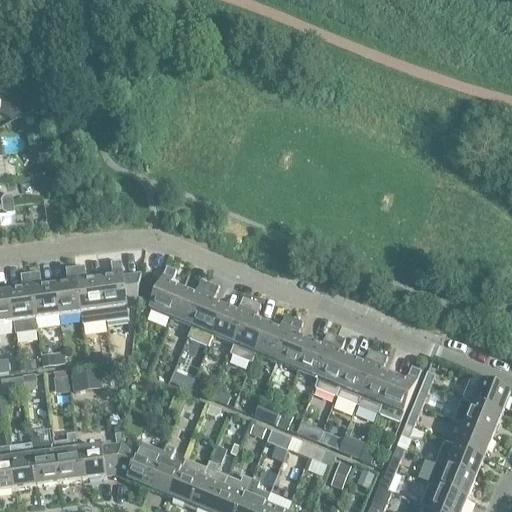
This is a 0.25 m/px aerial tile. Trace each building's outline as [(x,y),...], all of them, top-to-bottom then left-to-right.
[(1,100),(0,113),(10,120),(29,110),(12,96),(1,100)] [(0,203),(1,208),(13,207),(12,198),(3,199),(0,203)] [(14,216),(13,207),(1,208),(2,214),(6,217),(14,216)] [(100,282),(106,325),(130,322),(128,310),(137,309),(141,277),(123,279),(121,264),(111,265),(113,281),(100,282)] [(87,284),(85,269),(75,270),(81,316),(83,328),(106,325),(100,282),(87,284)] [(66,272),(68,287),(55,288),(59,319),(81,316),(75,270),(66,272)] [(176,274),(167,270),(149,313),(170,321),(182,293),(170,288),(176,274)] [(42,290),(40,275),(30,276),(36,322),(59,319),(55,288),(42,290)] [(20,278),(22,293),(10,295),(14,325),(15,337),(38,334),(36,322),(30,276),(20,278)] [(143,283),(141,299),(151,300),(153,284),(143,283)] [(201,284),(195,298),(182,293),(170,321),(192,330),(209,287),(201,284)] [(213,305),(218,291),(209,287),(192,330),(213,339),(225,310),(213,305)] [(0,295),(0,327),(14,325),(10,295),(0,295)] [(243,301),(237,315),(225,310),(213,339),(234,348),(252,305),(243,301)] [(255,323),(261,308),(252,305),(234,348),(231,357),(251,365),(255,356),(267,327),(255,323)] [(285,318),(279,332),(267,327),(255,356),(276,365),(294,322),(285,318)] [(297,340),(303,326),(294,322),(276,365),(298,373),(310,345),(297,340)] [(327,336),(321,350),(310,345),(298,373),(318,382),(336,339),(327,336)] [(336,339),(318,382),(315,391),(336,400),(352,362),(339,357),(345,343),(336,339)] [(369,353),(364,367),(352,362),(336,400),(357,409),(378,357),(369,353)] [(381,374),(387,360),(378,357),(357,409),(378,417),(394,379),(381,374)] [(378,417),(400,426),(421,374),(412,370),(406,384),(394,379),(378,417)] [(67,380),(66,374),(54,376),(54,382),(67,380)] [(175,375),(170,385),(180,390),(185,379),(175,375)] [(435,378),(427,375),(423,386),(431,389),(435,378)] [(86,376),(72,378),(74,396),(88,394),(86,376)] [(34,378),(21,380),(23,393),(36,391),(34,378)] [(502,418),(510,396),(473,381),(464,403),(473,407),(473,406),(502,418)] [(423,386),(414,407),(422,410),(431,389),(423,386)] [(216,393),(212,402),(227,408),(230,399),(216,393)] [(453,423),(464,428),(493,440),(502,418),(473,406),(473,407),(464,403),(462,402),(453,423)] [(422,410),(414,407),(406,429),(414,432),(422,410)] [(208,408),(205,418),(214,421),(218,418),(220,413),(208,408)] [(259,408),(254,421),(275,429),(280,416),(259,408)] [(282,417),(277,429),(287,433),(292,421),(282,417)] [(254,428),(251,436),(263,441),(266,433),(254,428)] [(455,449),(484,460),(493,440),(464,428),(455,449)] [(401,440),(397,450),(407,454),(411,444),(409,443),(414,432),(406,429),(401,440)] [(271,433),(266,446),(287,454),(292,442),(271,433)] [(82,483),(78,453),(76,437),(67,438),(68,444),(54,446),(59,486),(82,483)] [(116,448),(78,453),(82,483),(117,479),(121,447),(122,437),(114,438),(116,448)] [(31,447),(37,489),(59,486),(54,446),(41,447),(40,441),(30,442),(31,447)] [(345,441),(340,454),(349,458),(354,444),(345,441)] [(484,460),(455,449),(444,444),(436,465),(476,482),(484,460)] [(117,479),(149,492),(164,454),(143,445),(140,455),(121,447),(117,479)] [(309,463),(313,451),(302,446),(297,458),(309,463)] [(14,493),(37,489),(31,447),(8,450),(14,493)] [(164,454),(149,492),(170,500),(182,472),(171,467),(177,451),(167,447),(164,454)] [(234,448),(230,457),(236,459),(239,450),(234,448)] [(0,494),(14,493),(8,450),(0,451),(0,494)] [(309,463),(305,472),(326,481),(334,459),(325,455),(313,451),(309,463)] [(364,453),(360,462),(371,466),(374,457),(364,453)] [(389,470),(397,473),(401,463),(393,459),(389,470)] [(170,500),(191,509),(206,472),(185,464),(182,472),(170,500)] [(430,487),(467,502),(476,482),(436,465),(427,486),(430,487)] [(191,509),(197,511),(214,511),(227,481),(214,476),(217,470),(208,466),(206,472),(191,509)] [(340,467),(332,488),(342,492),(350,471),(340,467)] [(381,484),(378,491),(388,495),(393,484),(397,473),(389,470),(385,481),(384,481),(381,484)] [(214,511),(238,511),(251,484),(242,481),(240,486),(227,481),(214,511)] [(263,511),(266,506),(269,498),(257,494),(259,487),(251,484),(238,511),(263,511)] [(420,508),(429,511),(463,511),(467,502),(430,487),(420,508)] [(384,511),(391,496),(378,491),(369,511),(370,511),(384,511)]
